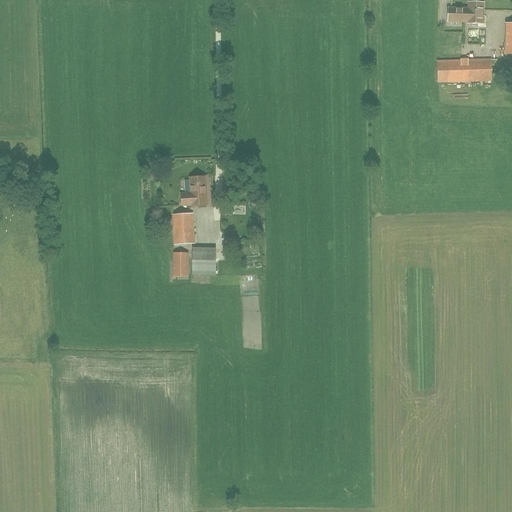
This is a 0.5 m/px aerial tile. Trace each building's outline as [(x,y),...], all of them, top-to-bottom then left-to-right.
[(448,21),(462,22),(468,22),(468,23),(479,24),(479,17),(483,17),(483,3),(469,3),(469,9),(449,8),(448,21)] [(438,83),(492,81),(491,60),(437,62),(438,83)] [(207,206),(206,196),(205,177),(190,178),(191,194),(181,194),(182,206),(191,206),(192,207),(207,206)] [(174,245),(194,244),(193,214),(172,215),(174,245)] [(225,252),(238,252),(238,241),(225,241),(225,252)] [(216,276),(216,249),(192,249),(192,276),(216,276)] [(188,278),(188,253),(173,253),(172,278),(188,278)]
